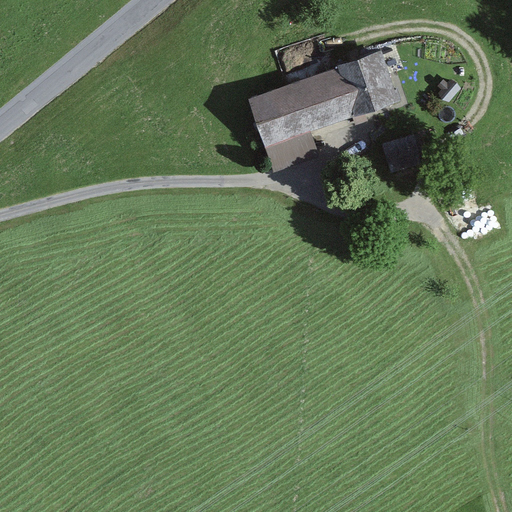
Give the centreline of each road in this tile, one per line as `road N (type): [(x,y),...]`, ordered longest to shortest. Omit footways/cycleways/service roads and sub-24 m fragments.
road 1 (track): [(504,511),(468,263),(423,209),(330,207),(261,184),(175,181),(0,218)]
road 2 (track): [(423,209),(434,160),(476,111),(487,78),(480,48),(456,31),(432,28),(339,44)]
road 3 (unclassified): [(0,126),(156,0)]
